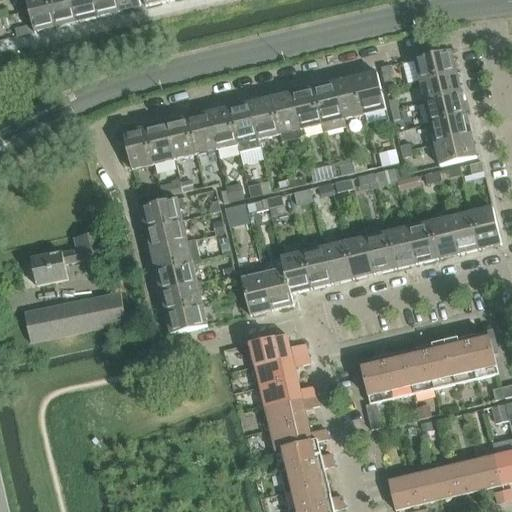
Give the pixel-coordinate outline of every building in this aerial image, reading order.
[(27,0),(35,35),(57,30),(50,0),(27,0)] [(72,0),(50,0),(57,30),(78,25),(72,0)] [(94,0),(72,0),(78,25),(99,20),(94,0)] [(116,0),(94,0),(99,20),(120,15),(116,0)] [(139,0),(116,0),(120,15),(142,10),(139,0)] [(167,0),(144,0),(147,9),(168,4),(167,0)] [(28,29),(16,32),(18,39),(30,36),(28,29)] [(452,54),(416,63),(421,84),(458,76),(452,54)] [(390,68),(381,71),(386,92),(396,90),(390,68)] [(356,81),(365,118),(387,112),(378,76),(356,81)] [(458,76),(421,84),(426,105),(463,97),(458,76)] [(356,81),(335,86),(344,123),(365,118),(356,81)] [(346,130),(344,123),(335,86),(314,91),(323,128),(325,135),(346,130)] [(314,91),(293,96),(302,133),(323,128),(314,91)] [(293,96),(272,101),(281,138),(283,145),(304,140),(302,133),(293,96)] [(463,97),(426,105),(431,126),(468,118),(463,97)] [(272,101),(251,106),(260,143),(281,138),(272,101)] [(396,102),(389,104),(391,114),(398,112),(396,102)] [(251,106),(230,111),(239,148),(241,155),(262,150),(260,143),(251,106)] [(230,111),(209,116),(218,153),(239,148),(230,111)] [(398,112),(391,114),(393,123),(400,121),(398,112)] [(209,116),(188,121),(197,158),(218,153),(209,116)] [(468,118),(431,126),(436,147),(473,139),(468,118)] [(188,121),(167,126),(176,163),(197,158),(188,121)] [(173,163),(176,163),(167,126),(146,131),(155,168),(163,166),(163,167),(166,169),(172,167),(174,164),(173,163)] [(146,131),(124,136),(133,173),(155,168),(146,131)] [(473,139),(436,147),(441,169),(478,160),(473,139)] [(411,147),(400,150),(401,156),(412,153),(411,147)] [(412,153),(401,156),(402,162),(414,159),(412,153)] [(396,154),(381,158),(384,169),(399,166),(396,154)] [(354,166),(357,176),(368,173),(366,163),(354,166)] [(483,165),(470,168),(472,176),(485,173),(483,165)] [(354,166),(341,169),(343,179),(357,176),(354,166)] [(333,168),(312,173),(314,186),(336,181),(333,168)] [(400,170),(395,171),(398,184),(400,193),(421,189),(419,180),(403,183),(400,170)] [(461,170),(448,173),(450,182),(463,179),(461,170)] [(395,171),(386,173),(390,186),(398,184),(395,171)] [(440,175),(423,179),(425,189),(442,185),(440,175)] [(374,176),(359,180),(363,193),(377,190),(374,176)] [(305,179),(292,182),(293,190),(307,187),(305,179)] [(181,182),(171,184),(175,197),(184,195),(182,186),(181,182)] [(292,182),(279,185),(281,193),(293,190),(292,182)] [(352,182),(337,186),(339,196),(355,192),(352,182)] [(192,183),(182,186),(184,195),(194,192),(192,183)] [(241,186),(227,190),(231,206),(245,202),(241,186)] [(262,187),(250,190),(252,200),(264,197),(262,187)] [(332,187),(318,190),(321,200),(334,197),(332,187)] [(311,192),(295,196),(298,208),(314,205),(311,192)] [(159,193),(151,195),(153,202),(161,201),(159,193)] [(268,202),(270,212),(284,208),(282,199),(268,202)] [(179,202),(142,210),(147,232),(184,223),(179,202)] [(268,202),(254,205),(257,215),(270,212),(268,202)] [(215,205),(211,212),(212,217),(221,214),(219,204),(215,205)] [(237,210),(227,212),(232,231),(242,229),(237,210)] [(494,211),(472,216),(481,252),(502,247),(494,211)] [(472,216),(451,221),(460,257),(481,252),(472,216)] [(451,221),(430,226),(439,262),(460,257),(451,221)] [(184,223),(147,232),(152,253),(189,244),(184,223)] [(223,223),(214,225),(217,238),(226,235),(223,223)] [(430,226),(409,231),(418,267),(439,262),(430,226)] [(409,231),(388,236),(397,272),(418,267),(409,231)] [(64,256),(32,262),(38,289),(69,282),(66,267),(81,264),(108,259),(103,235),(75,241),(78,253),(64,256)] [(388,236),(367,241),(376,277),(397,272),(388,236)] [(367,241),(346,246),(355,282),(376,277),(367,241)] [(189,244),(152,253),(157,274),(194,265),(202,263),(197,243),(189,244)] [(346,246),(325,251),(334,287),(355,282),(346,246)] [(229,249),(222,251),(223,258),(231,256),(229,249)] [(325,251),(304,255),(313,292),(334,287),(325,251)] [(304,255),(282,261),(285,272),(286,272),(292,297),(313,292),(304,255)] [(194,265),(157,274),(162,295),(199,286),(194,265)] [(235,269),(225,272),(227,280),(237,277),(235,269)] [(285,272),(265,277),(273,314),(295,309),(292,297),(286,272),(285,272)] [(265,277),(243,282),(252,319),(273,314),(265,277)] [(199,286),(162,295),(167,316),(204,307),(199,286)] [(239,289),(231,291),(233,301),(241,299),(239,289)] [(128,326),(122,296),(26,316),(32,346),(109,330),(111,338),(129,334),(128,326)] [(204,307),(167,316),(172,338),(209,329),(204,307)] [(500,377),(495,358),(490,334),(474,338),(471,328),(459,331),(461,341),(446,345),(457,388),(500,377)] [(289,338),(251,348),(256,370),(309,357),(306,347),(292,351),(289,338)] [(361,365),(372,407),(367,409),(373,433),(383,431),(377,407),(457,388),(446,345),(432,348),(429,338),(417,341),(419,351),(390,358),(387,348),(375,351),(377,361),(361,365)] [(309,357),(256,370),(261,391),(299,382),(296,370),(311,367),(309,357)] [(299,382),(261,391),(266,412),(319,399),(316,389),(302,393),(299,382)] [(511,388),(503,390),(505,401),(511,399),(511,388)] [(503,390),(493,393),(496,404),(505,401),(503,390)] [(319,399),(266,412),(271,433),(309,424),(306,412),(321,409),(319,399)] [(506,407),(493,411),(497,427),(511,424),(509,418),(506,407)] [(429,408),(418,411),(421,422),(432,419),(429,408)] [(309,424),(271,433),(276,454),(319,444),(319,445),(329,442),(327,432),(312,436),(309,424)] [(431,425),(422,428),(423,434),(433,432),(431,425)] [(342,511),(345,511),(342,499),(333,501),(326,472),(335,469),(332,457),(323,459),(319,445),(319,444),(276,454),(289,511),(342,511)] [(511,454),(496,459),(503,488),(511,486),(511,454)] [(496,459),(475,464),(482,493),(503,488),(496,459)] [(475,464),(454,469),(461,498),(482,493),(475,464)] [(454,469),(433,474),(440,503),(461,498),(454,469)] [(433,474),(412,479),(419,508),(440,503),(433,474)] [(412,479),(390,484),(396,511),(404,511),(419,508),(412,479)] [(504,494),(495,496),(498,506),(507,504),(504,494)] [(471,502),(462,504),(464,511),(473,511),(471,502)]
